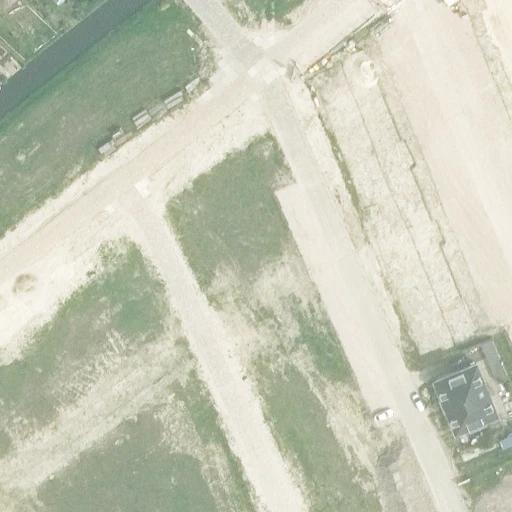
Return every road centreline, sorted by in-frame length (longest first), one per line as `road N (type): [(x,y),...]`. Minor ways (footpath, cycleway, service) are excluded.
road 1 (residential): [(249,73),(294,148),(453,511)]
road 2 (residential): [(0,270),(249,73)]
